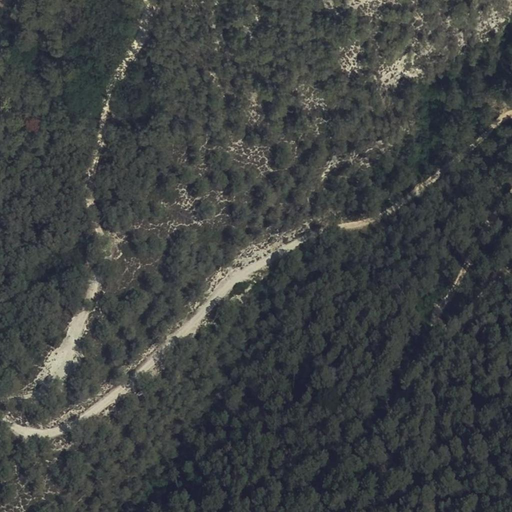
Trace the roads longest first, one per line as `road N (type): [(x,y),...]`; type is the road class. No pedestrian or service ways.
road 1 (track): [(0,418),(23,434),(49,435),(79,419),(247,266),(323,227),(393,207),(511,114)]
road 2 (track): [(145,0),(139,40),(105,103),(91,175),(104,250),(80,320),(37,392),(0,396)]
road 3 (track): [(436,327),(380,445),(387,511)]
road 4 (track): [(511,192),(440,307),(436,327)]
